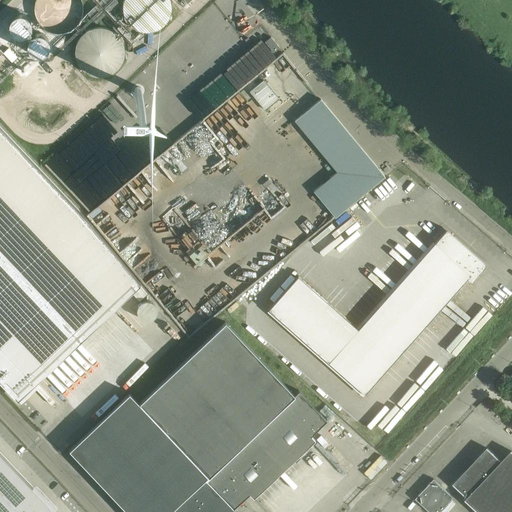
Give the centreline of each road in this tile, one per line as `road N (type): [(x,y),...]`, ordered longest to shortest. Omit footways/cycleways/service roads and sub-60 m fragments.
road 1 (unclassified): [(511,248),(355,116),(251,0)]
road 2 (unknown): [(155,255),(176,276),(202,282),(279,233),(295,213),(294,190),(255,152)]
road 3 (unclassified): [(358,511),(511,348)]
road 4 (unknown): [(255,152),(228,179),(191,181),(144,215),(142,234),(155,255)]
road 5 (unknown): [(430,202),(491,265),(434,332)]
road 6 (unclassified): [(99,511),(0,408)]
